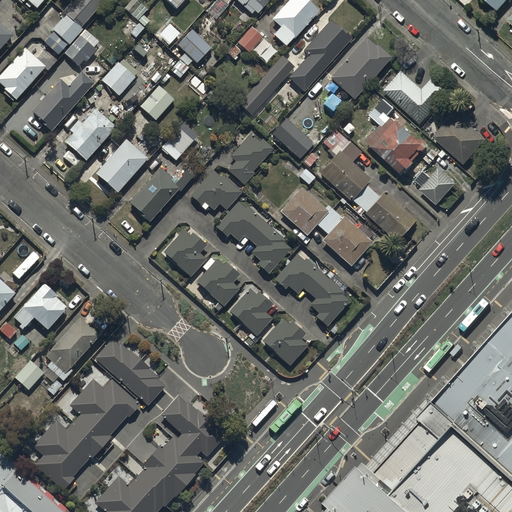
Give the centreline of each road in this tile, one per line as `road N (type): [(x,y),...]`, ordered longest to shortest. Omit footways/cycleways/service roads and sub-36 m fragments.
road 1 (primary): [(223,511),(511,188)]
road 2 (primary): [(511,246),(273,511)]
road 3 (residential): [(203,352),(0,169)]
road 4 (residential): [(511,92),(407,0)]
